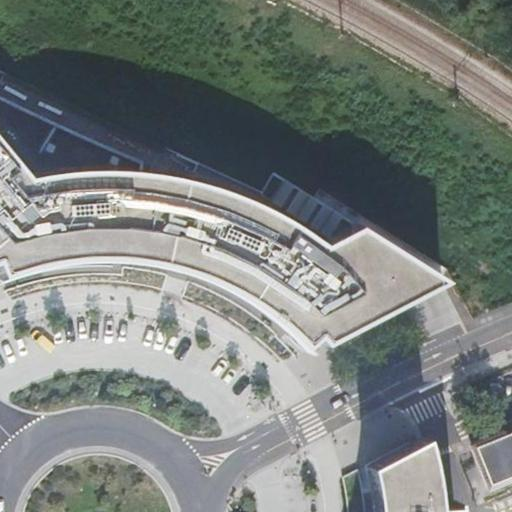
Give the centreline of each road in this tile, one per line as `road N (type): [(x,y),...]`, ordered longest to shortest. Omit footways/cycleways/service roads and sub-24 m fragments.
road 1 (tertiary): [(258,446),(511,333)]
road 2 (tertiary): [(139,441),(85,433),(23,464)]
road 3 (tertiary): [(258,446),(193,450),(139,441)]
